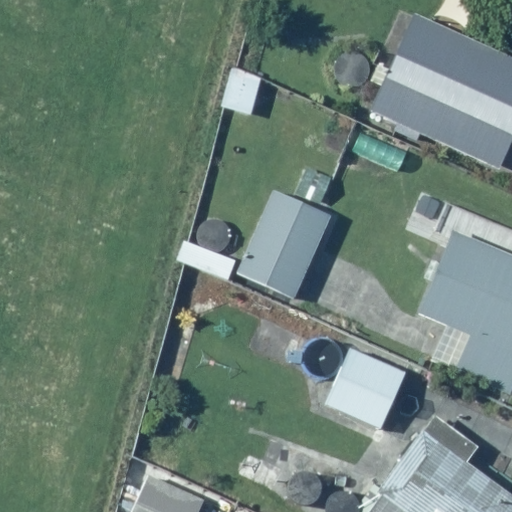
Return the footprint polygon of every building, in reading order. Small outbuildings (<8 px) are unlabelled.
[(511,60),(402,19),(387,56),(389,56),(361,121),(413,143),(416,136),(500,170),(511,141),(511,60)] [(258,71),(225,66),(219,110),(251,115),(258,71)] [(327,216),(272,192),(236,274),(291,298),(327,216)] [(511,253),(451,229),(418,312),(451,325),(433,369),(506,398),(511,383),(511,253)] [(411,363),(355,335),(322,402),(378,430),(411,363)] [(511,511),(511,501),(418,430),(354,511),(511,511)] [(192,511),(198,496),(140,476),(127,511),(192,511)]
